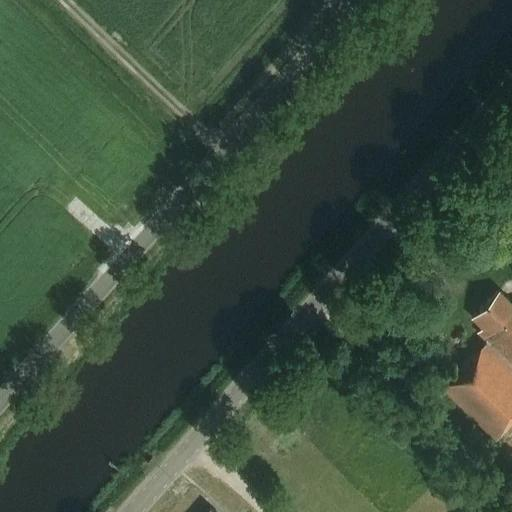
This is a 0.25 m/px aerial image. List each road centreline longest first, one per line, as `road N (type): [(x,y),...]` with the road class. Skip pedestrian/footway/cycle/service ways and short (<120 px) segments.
road 1 (tertiary): [(137,511),(511,114)]
road 2 (unclassified): [(0,403),(362,0)]
